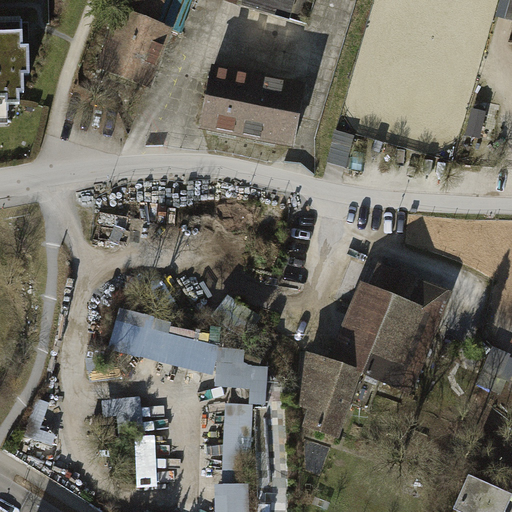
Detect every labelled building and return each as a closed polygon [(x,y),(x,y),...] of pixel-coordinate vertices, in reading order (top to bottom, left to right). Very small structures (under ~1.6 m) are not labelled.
[(168,30),(178,34),(191,0),(129,0),(125,12),(122,11),(100,69),(147,87),(168,30)] [(228,0),(236,5),(249,8),(251,0),(228,0)] [(315,0),(251,0),(249,8),(307,26),(315,0)] [(511,0),(501,0),(497,17),(511,21),(511,0)] [(0,111),(8,111),(7,103),(18,103),(18,91),(23,91),(23,74),(29,74),(29,46),(22,46),(22,22),(0,22),(0,111)] [(305,88),(212,70),(201,126),(293,145),(305,88)] [(495,137),(467,129),(458,160),(486,168),(495,137)] [(354,137),(336,131),(324,171),(342,176),(354,137)] [(377,270),(369,290),(437,316),(445,297),(377,270)] [(369,290),(363,307),(430,334),(437,316),(369,290)] [(406,392),(430,334),(363,307),(339,365),(358,373),(358,371),(379,380),(406,392)] [(147,315),(123,308),(109,356),(134,363),(147,315)] [(206,350),(164,338),(159,355),(201,367),(206,350)] [(511,354),(492,346),(477,382),(478,383),(483,370),(496,376),(491,388),(478,383),(478,385),(492,391),(497,378),(500,379),(501,377),(510,381),(511,376),(511,359),(510,358),(511,354)] [(219,348),(218,363),(215,387),(251,391),(249,404),(264,406),(269,368),(236,365),(238,351),(219,348)] [(348,402),(358,373),(339,365),(309,355),(305,398),(313,400),(306,426),(337,437),(348,402)] [(496,376),(483,370),(478,383),(491,388),(496,376)] [(369,410),(379,380),(358,371),(358,373),(348,402),(369,410)] [(145,440),(141,398),(103,402),(105,417),(119,416),(121,442),(145,440)] [(254,405),(225,404),(222,480),(251,480),(254,405)] [(504,511),(511,496),(511,494),(469,475),(453,509),(459,511),(504,511)] [(248,511),(248,485),(215,486),(215,511),(248,511)]
